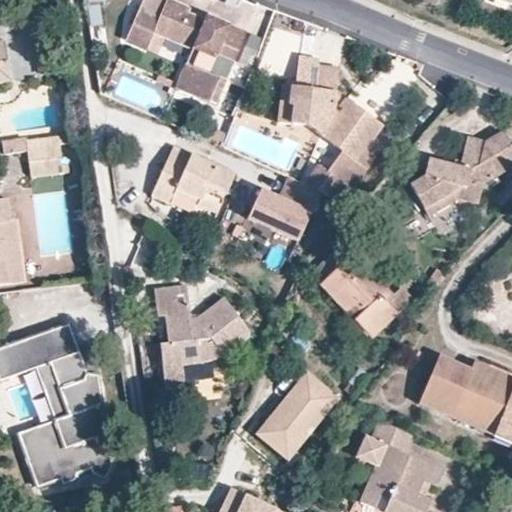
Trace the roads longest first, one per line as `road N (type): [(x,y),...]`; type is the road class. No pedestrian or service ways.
road 1 (residential): [(80,0),(141,453)]
road 2 (residential): [(511,77),(315,0)]
road 3 (unknown): [(511,208),(452,278),(440,339)]
